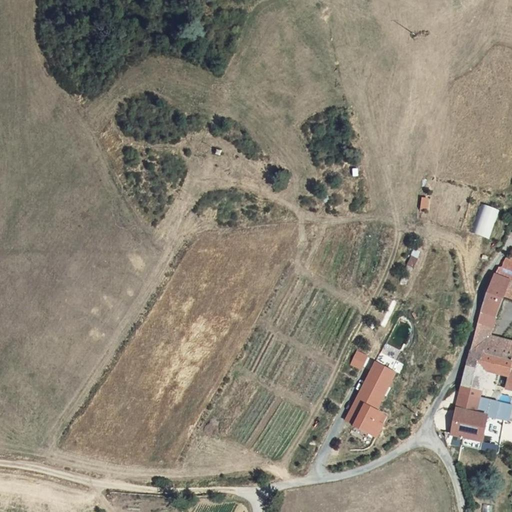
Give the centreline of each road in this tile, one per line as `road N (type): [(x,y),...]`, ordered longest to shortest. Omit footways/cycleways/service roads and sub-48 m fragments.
road 1 (track): [(257,493),(94,481),(0,459)]
road 2 (residential): [(423,431),(465,350),(491,269),(511,240)]
road 3 (residential): [(257,493),(340,478),(414,445),(423,431)]
